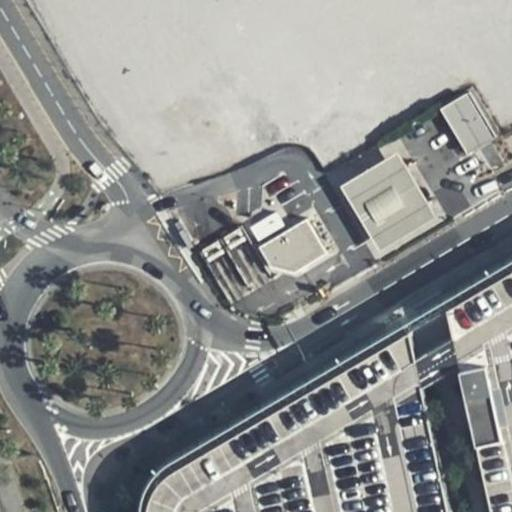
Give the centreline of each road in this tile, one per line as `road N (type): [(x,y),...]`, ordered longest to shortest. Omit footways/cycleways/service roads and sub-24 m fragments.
road 1 (secondary): [(345,314),(262,373),(124,450),(108,474),(102,511)]
road 2 (unclassified): [(0,7),(78,131),(129,191),(131,244)]
road 3 (secondary): [(345,314),(275,338),(239,337),(199,317),(165,262),(131,244)]
road 4 (secondary): [(11,311),(12,365),(77,511)]
road 5 (secondary): [(511,214),(345,314)]
